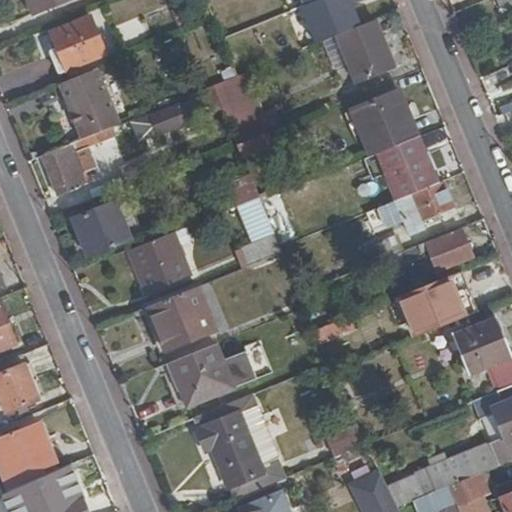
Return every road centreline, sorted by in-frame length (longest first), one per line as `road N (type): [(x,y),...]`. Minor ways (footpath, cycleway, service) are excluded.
road 1 (residential): [(143,511),(0,160)]
road 2 (residential): [(420,0),(511,223)]
